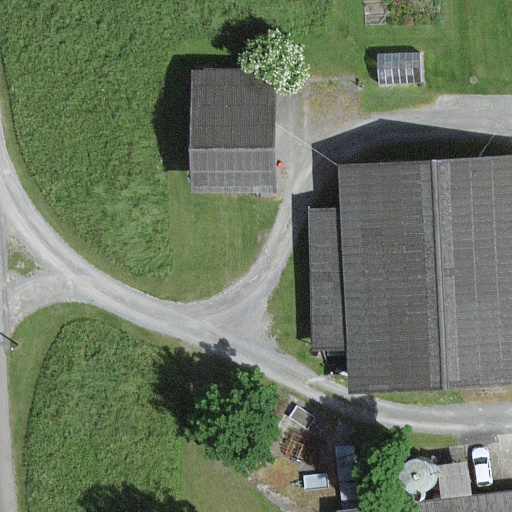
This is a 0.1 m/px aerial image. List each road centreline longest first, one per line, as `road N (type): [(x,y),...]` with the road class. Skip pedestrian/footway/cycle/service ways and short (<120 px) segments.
road 1 (track): [(0,167),(25,219),(92,289),(390,414),(511,419)]
road 2 (track): [(511,141),(354,138),(309,170),(256,271),(222,303),(188,315)]
